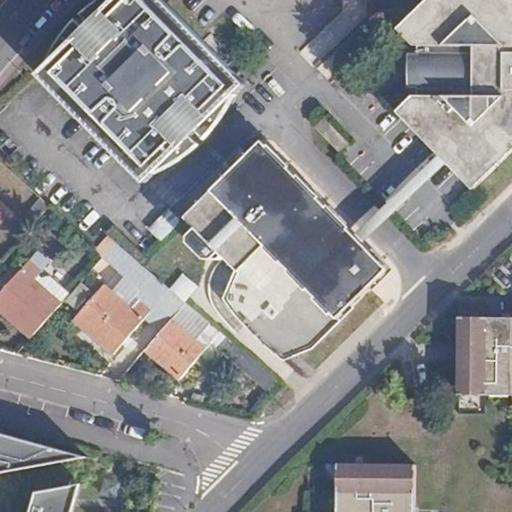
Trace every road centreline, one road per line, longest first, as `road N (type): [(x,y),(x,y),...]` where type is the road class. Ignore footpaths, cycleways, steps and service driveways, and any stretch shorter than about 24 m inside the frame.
road 1 (residential): [(248,472),(511,216)]
road 2 (residential): [(248,472),(205,433),(0,374)]
